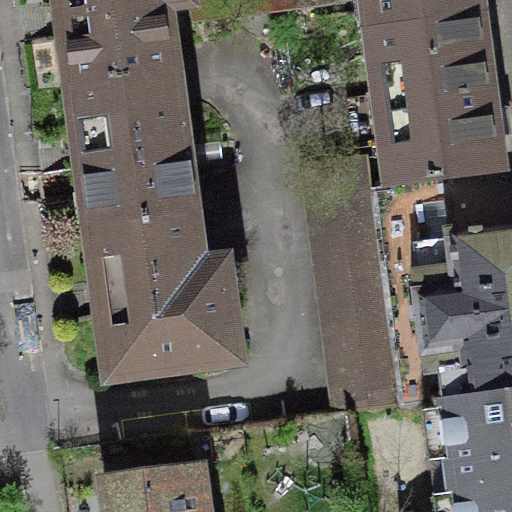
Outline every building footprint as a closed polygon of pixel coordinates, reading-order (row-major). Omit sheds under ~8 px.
[(61,0),(63,17),(73,86),(172,73),(162,0),(61,0)] [(192,0),(196,17),(329,0),(192,0)] [(368,0),(373,27),(511,9),(510,0),(368,0)] [(373,27),(393,185),(511,168),(511,13),(511,9),(373,27)] [(174,73),(172,73),(73,86),(71,86),(80,156),(90,225),(91,225),(195,211),(197,211),(183,102),(177,102),(174,73)] [(400,406),(372,189),(369,189),(364,157),(304,165),(321,289),(337,414),(400,406)] [(441,400),(511,390),(511,168),(393,185),(393,186),(372,189),(400,406),(441,400)] [(203,266),(195,211),(91,225),(101,299),(111,373),(235,357),(222,264),(203,266)] [(455,511),(511,511),(511,390),(441,400),(455,511)] [(202,511),(196,465),(178,467),(178,468),(138,473),(138,472),(105,477),(109,511),(202,511)]
